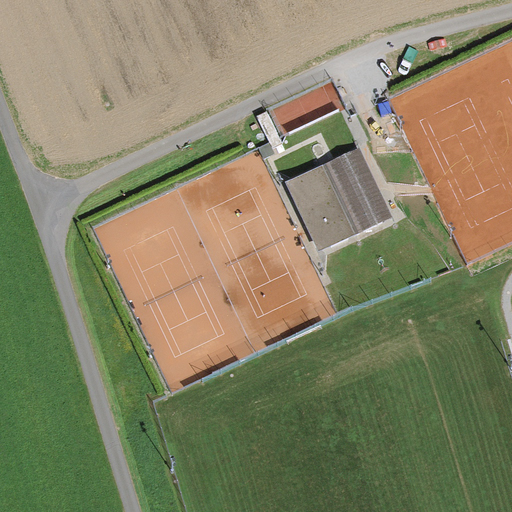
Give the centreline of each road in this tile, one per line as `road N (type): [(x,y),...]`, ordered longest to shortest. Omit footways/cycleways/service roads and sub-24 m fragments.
road 1 (residential): [(511,11),(381,45),(35,202)]
road 2 (residential): [(35,202),(129,511)]
